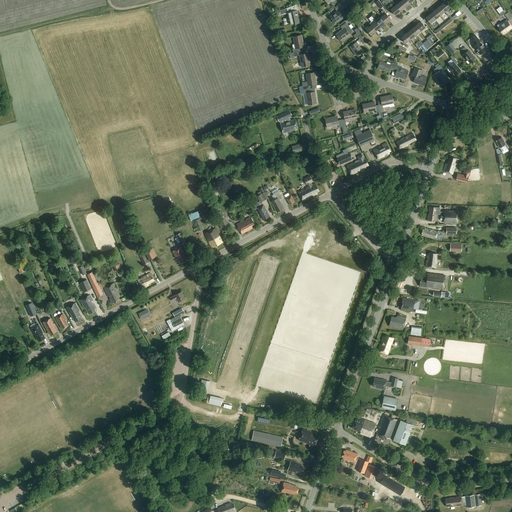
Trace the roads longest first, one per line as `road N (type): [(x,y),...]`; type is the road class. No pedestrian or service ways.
road 1 (residential): [(0,505),(175,407),(198,291),(191,268)]
road 2 (tertiary): [(0,373),(191,268)]
road 3 (track): [(175,407),(170,488),(290,511)]
road 4 (unclassified): [(511,480),(427,484),(337,428)]
road 5 (tertiary): [(337,428),(395,267)]
road 6 (tertiary): [(191,268),(329,193)]
road 7 (residential): [(385,84),(336,102),(316,51),(322,37)]
